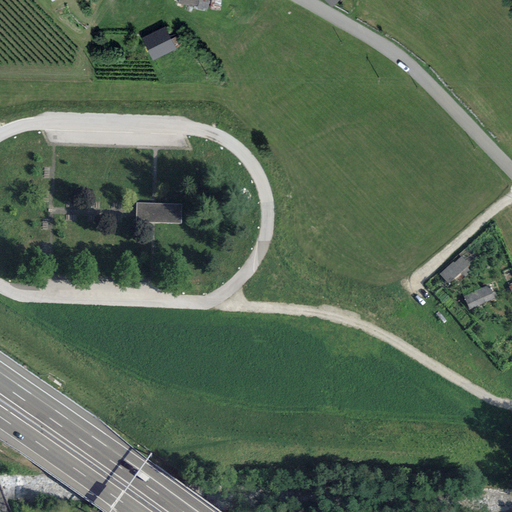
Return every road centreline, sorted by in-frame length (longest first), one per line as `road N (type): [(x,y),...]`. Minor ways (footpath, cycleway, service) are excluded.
road 1 (tertiary): [(304,0),(437,88),(511,168)]
road 2 (motorway): [(179,511),(0,384)]
road 3 (unknown): [(162,369),(308,367),(337,350),(360,322)]
road 4 (unknown): [(0,339),(63,371),(162,369)]
road 5 (motorway): [(0,420),(128,511)]
